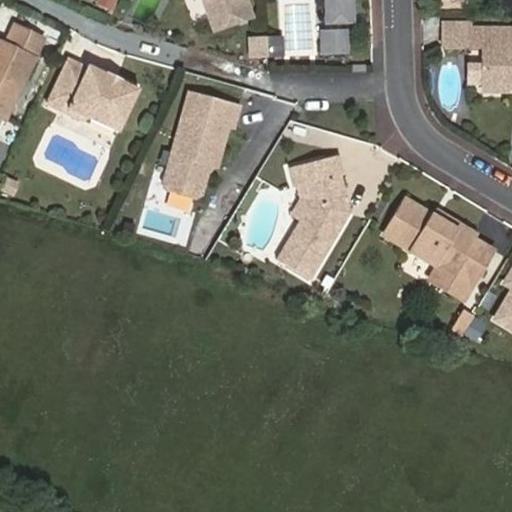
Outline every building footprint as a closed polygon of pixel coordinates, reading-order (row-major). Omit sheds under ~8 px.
[(199,0),(207,20),(223,14),(228,27),(244,22),(235,0),(199,0)] [(325,0),(327,20),(351,19),(350,0),(325,0)] [(466,0),(437,0),(439,10),(467,2),(466,0)] [(211,33),(228,27),(223,14),(207,20),(211,33)] [(478,82),(478,85),(498,85),(506,85),(510,77),(511,77),(511,25),(465,26),(465,20),(438,19),(438,42),(478,42),(478,62),(478,82)] [(0,112),(35,37),(6,24),(0,36),(0,112)] [(321,30),(323,51),(346,50),(345,29),(321,30)] [(281,58),(280,38),(267,39),(268,58),(281,58)] [(463,62),(464,83),(478,82),(478,62),(463,62)] [(136,88),(85,65),(83,71),(66,63),(46,105),(82,121),(88,119),(117,132),(136,88)] [(240,107),(189,92),(162,183),(166,190),(195,198),(201,195),(209,164),(217,166),(228,127),(233,128),(240,107)] [(311,199),(299,219),(276,257),(311,278),(350,210),(347,198),(341,196),(340,192),(345,187),(341,174),(344,174),(339,152),(288,164),(294,185),(298,184),(306,181),(311,199)] [(290,214),(299,219),(311,199),(306,181),(298,184),(301,197),(290,214)] [(452,225),(432,213),(406,197),(385,232),(451,270),(440,288),(460,300),(493,246),(473,234),(476,230),(456,218),(452,225)] [(436,206),(432,213),(452,225),(456,218),(436,206)] [(511,265),(502,282),(511,286),(495,315),(511,324),(511,265)] [(471,319),(463,335),(476,341),(484,325),(471,319)]
